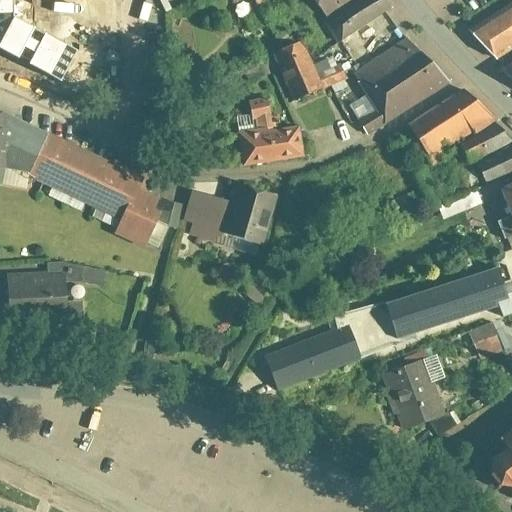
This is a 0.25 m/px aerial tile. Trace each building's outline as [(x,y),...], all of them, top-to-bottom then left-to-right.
[(35,29),(13,18),(12,0),(0,0),(0,51),(18,61),(25,49),(35,54),(29,66),(61,83),(77,51),(45,34),(40,44),(30,39),(35,29)] [(258,0),(265,8),(276,0),(258,0)] [(313,0),(343,41),(389,8),(383,0),(313,0)] [(484,45),(511,27),(511,0),(483,0),(463,12),(484,45)] [(366,130),(445,73),(400,29),(343,68),(368,97),(352,109),(366,130)] [(511,76),(511,37),(489,55),(511,76)] [(295,100),(322,89),(308,55),(299,43),(274,55),(295,100)] [(496,119),(465,91),(409,126),(417,137),(414,139),(432,165),(451,155),(448,149),(496,119)] [(263,151),(298,148),(295,121),(271,124),(270,101),(243,103),(244,125),(228,126),(231,153),(263,151)] [(0,107),(0,157),(29,169),(48,129),(0,107)] [(469,162),(511,141),(511,139),(496,124),(460,146),(469,162)] [(135,181),(139,174),(48,129),(29,169),(117,213),(108,232),(140,248),(153,223),(164,193),(135,181)] [(486,182),(511,171),(511,145),(477,163),(486,182)] [(511,182),(502,187),(511,212),(511,182)] [(222,235),(261,246),(275,197),(238,185),(231,203),(189,192),(184,220),(189,222),(185,234),(196,237),(201,225),(223,231),(222,235)] [(63,321),(63,295),(87,294),(86,252),(49,253),(49,269),(0,270),(0,295),(1,322),(63,321)] [(338,329),(265,357),(278,391),(401,343),(399,338),(498,306),(503,317),(511,313),(511,282),(511,280),(503,283),(498,268),(388,304),(387,301),(334,316),(338,329)] [(474,360),(498,350),(486,321),(463,331),(474,360)] [(438,397),(413,343),(375,360),(396,416),(438,397)] [(511,423),(510,425),(511,427),(511,429),(500,440),(495,439),(495,442),(500,443),(506,450),(493,461),(488,459),(487,461),(491,463),(490,475),(486,475),(487,478),(492,477),(499,485),(497,490),(499,491),(501,488),(511,488),(511,492),(511,423)]
